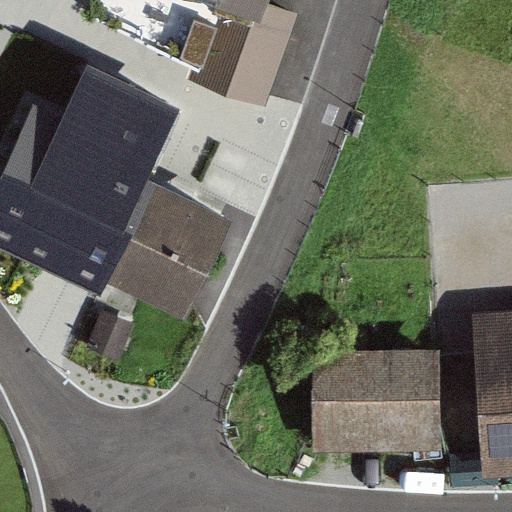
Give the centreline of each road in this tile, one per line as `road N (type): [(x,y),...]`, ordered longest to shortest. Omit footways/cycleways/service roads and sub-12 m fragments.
road 1 (residential): [(363,0),(329,109),(204,386),(113,494)]
road 2 (residential): [(113,494),(272,507),(511,511)]
road 3 (residential): [(0,341),(113,494)]
